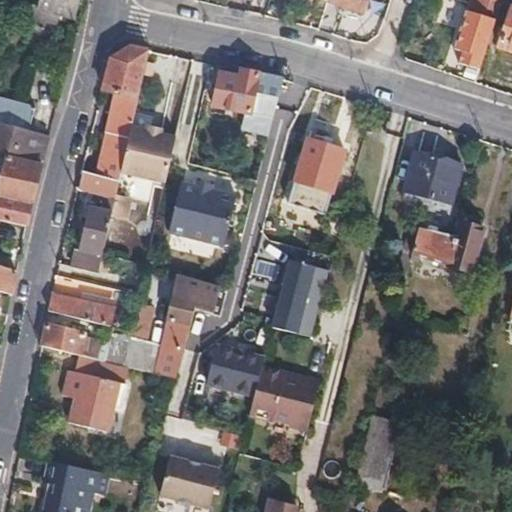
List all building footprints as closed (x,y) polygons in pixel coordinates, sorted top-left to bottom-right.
[(73,20),(78,0),(40,0),(38,9),(33,8),(30,20),(55,28),(59,16),(73,20)] [(327,0),(327,1),(364,13),(367,0),(327,0)] [(481,69),(503,0),(473,0),(458,48),(465,50),(461,62),(481,69)] [(511,12),(501,46),(511,50),(511,12)] [(105,91),(116,94),(140,100),(152,52),(133,48),(112,60),(105,91)] [(283,79),(243,71),(242,77),(222,74),(215,105),(245,111),(242,127),(270,133),(284,79),(283,79)] [(96,176),(84,174),(80,191),(96,195),(117,200),(123,173),(134,128),(140,100),(116,94),(96,176)] [(0,124),(30,133),(36,107),(0,97),(0,124)] [(43,160),(49,138),(30,133),(0,124),(0,148),(9,151),(43,160)] [(151,126),(149,131),(164,135),(165,129),(151,126)] [(134,128),(123,173),(168,181),(178,138),(164,135),(149,131),(134,128)] [(332,148),(334,142),(310,135),(290,203),(327,214),(345,152),(332,148)] [(406,193),(452,206),(463,167),(417,153),(406,193)] [(0,193),(31,204),(41,167),(5,159),(2,171),(0,170),(0,193)] [(170,229),(223,242),(236,195),(182,181),(170,229)] [(0,221),(25,228),(29,210),(31,204),(0,193),(0,221)] [(117,200),(96,195),(94,203),(104,206),(103,209),(114,211),(117,200)] [(79,251),(75,269),(100,274),(104,255),(114,211),(103,209),(93,207),(84,251),(79,251)] [(485,229),(460,221),(455,238),(418,228),(412,254),(471,272),(485,229)] [(398,278),(405,279),(412,254),(418,228),(411,226),(398,278)] [(329,264),(288,255),(274,322),(307,330),(329,264)] [(0,292),(11,296),(16,273),(0,268),(0,292)] [(229,289),(184,277),(171,320),(193,326),(197,313),(221,320),(229,289)] [(53,297),(49,313),(112,328),(118,303),(86,295),(83,305),(53,297)] [(148,338),(153,306),(136,303),(131,336),(148,338)] [(186,352),(178,379),(162,432),(202,442),(236,324),(221,320),(197,313),(193,326),(186,352)] [(193,326),(171,320),(164,346),(186,352),(193,326)] [(46,327),(42,346),(79,355),(82,356),(86,336),(46,327)] [(111,337),(106,362),(121,365),(125,366),(131,343),(111,337)] [(68,371),(62,393),(71,395),(71,398),(79,400),(78,407),(74,406),(71,423),(106,432),(112,408),(118,409),(123,383),(118,382),(121,365),(106,362),(82,356),(79,355),(75,372),(68,371)] [(288,375),(264,368),(250,418),(308,434),(322,385),(304,379),(302,384),(287,380),(288,375)] [(304,379),(288,375),(287,380),(302,384),(304,379)] [(370,416),(349,498),(348,503),(353,504),(354,498),(379,503),(400,423),(370,416)] [(208,505),(214,465),(160,458),(155,498),(208,505)] [(56,463),(50,462),(46,482),(51,483),(56,463)] [(48,509),(63,511),(89,511),(93,493),(104,495),(109,475),(56,463),(51,483),(58,485),(56,492),(51,492),(48,509)]
